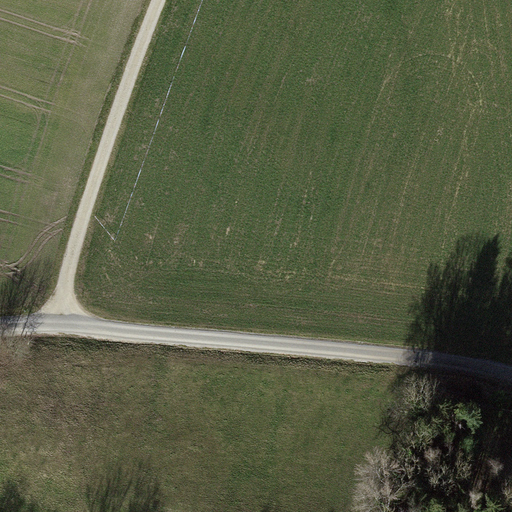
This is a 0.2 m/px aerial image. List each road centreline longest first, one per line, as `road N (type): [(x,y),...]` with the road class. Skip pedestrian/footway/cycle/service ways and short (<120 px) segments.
road 1 (track): [(511,379),(401,355),(48,321),(0,327)]
road 2 (track): [(157,0),(48,321)]
